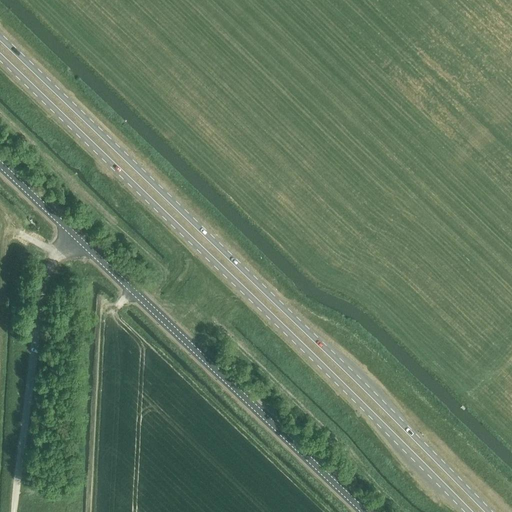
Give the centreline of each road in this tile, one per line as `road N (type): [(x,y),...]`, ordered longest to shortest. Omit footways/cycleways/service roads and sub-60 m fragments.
road 1 (primary): [(487,511),(0,39)]
road 2 (primary): [(0,57),(468,511)]
road 3 (unclassified): [(362,511),(0,165)]
road 4 (track): [(73,235),(41,291),(13,511)]
road 5 (track): [(0,113),(164,270),(144,303)]
